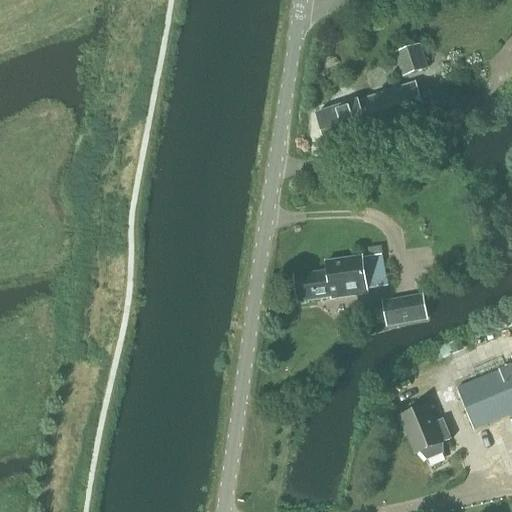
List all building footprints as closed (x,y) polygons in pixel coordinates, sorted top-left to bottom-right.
[(405,76),(428,69),(421,46),(398,54),(405,76)] [(329,153),(371,139),(370,136),(427,118),(416,83),(317,115),(329,153)] [(327,272),(296,277),(300,303),(340,297),(340,299),(369,295),(368,292),(389,289),(382,257),(364,260),(364,258),(326,263),(327,272)] [(383,304),(386,320),(388,328),(419,321),(429,320),(424,295),(383,304)] [(474,431),(511,415),(511,366),(457,389),(474,431)] [(430,406),(400,419),(415,456),(420,454),(429,462),(444,456),(444,444),(452,440),(444,420),(437,423),(430,406)]
